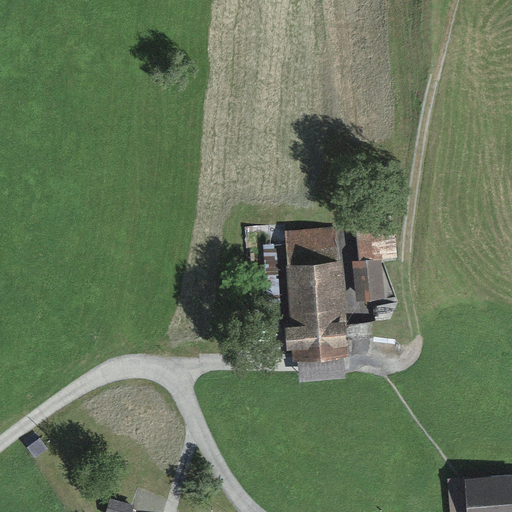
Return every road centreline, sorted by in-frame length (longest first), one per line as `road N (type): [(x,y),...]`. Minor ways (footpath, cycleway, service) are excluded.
road 1 (track): [(455,0),(408,227),(405,280),(415,347),(404,363),(347,363)]
road 2 (unclassified): [(170,374),(134,366),(94,378),(0,443)]
road 3 (unclassified): [(170,374),(253,511)]
